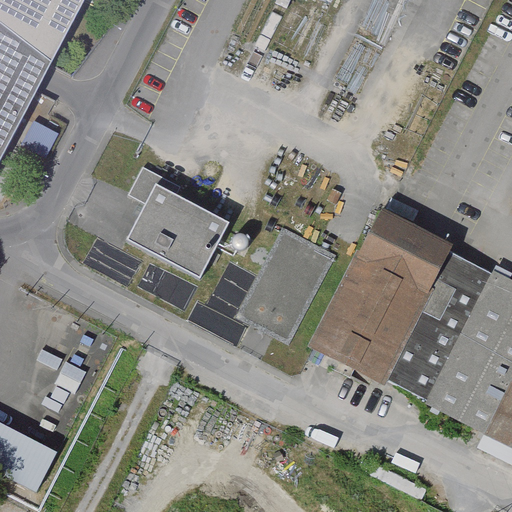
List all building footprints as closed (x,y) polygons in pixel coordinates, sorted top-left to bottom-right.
[(0,0),(0,164),(37,92),(44,79),(51,65),(83,0),(0,0)] [(235,237),(162,200),(134,254),(207,291),(235,237)] [(511,285),(375,216),(307,349),(511,453),(511,285)] [(239,321),(291,348),(338,257),(286,231),(239,321)] [(0,418),(0,471),(39,491),(60,450),(0,418)]
